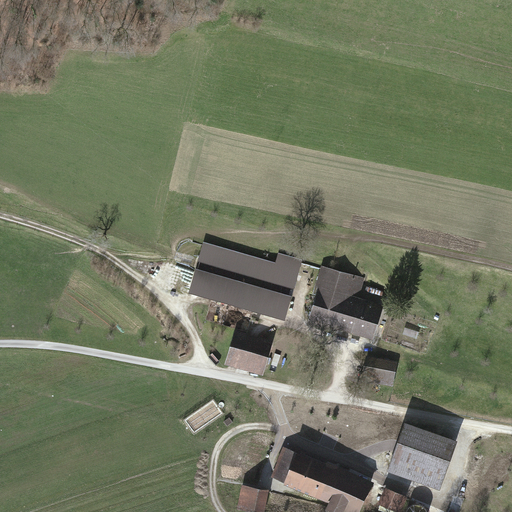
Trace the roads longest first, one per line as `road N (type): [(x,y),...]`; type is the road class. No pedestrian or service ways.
road 1 (track): [(0,345),(332,400)]
road 2 (track): [(205,375),(190,317),(166,278),(0,215)]
road 3 (track): [(332,400),(350,343),(272,316),(252,299),(166,278)]
road 4 (track): [(332,400),(325,423),(308,437),(246,429),(225,438),(213,480),(220,511)]
road 5 (track): [(332,400),(511,431)]
